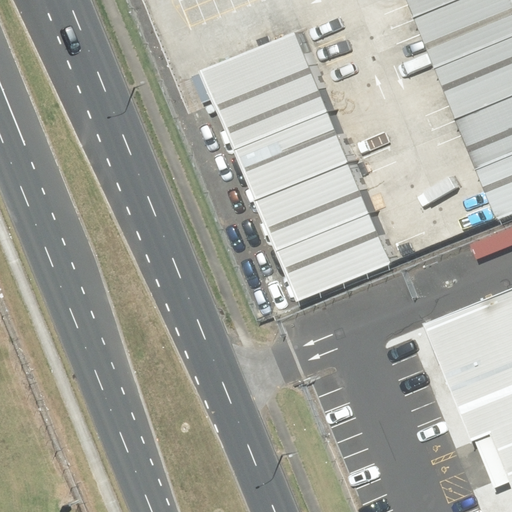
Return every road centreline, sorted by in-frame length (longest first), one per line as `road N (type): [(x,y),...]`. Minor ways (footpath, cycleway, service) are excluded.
road 1 (primary): [(66,0),(275,511)]
road 2 (primary): [(158,511),(0,124)]
road 3 (unknown): [(406,511),(335,336),(511,270)]
